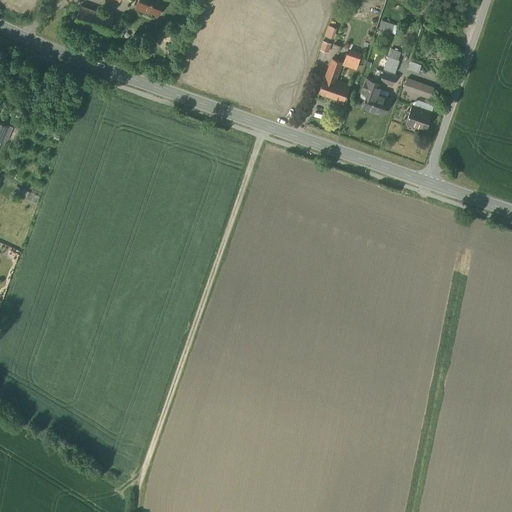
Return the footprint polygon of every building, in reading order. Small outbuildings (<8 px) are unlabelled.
[(162,0),(140,0),(137,9),(156,17),(162,0)] [(114,19),(81,7),(75,24),(108,36),(114,19)] [(342,64),(331,60),(319,96),(343,104),(349,85),(336,81),(342,64)] [(382,84),(364,78),(358,97),(365,100),(361,111),(383,118),(389,102),(378,98),(382,84)] [(433,88),(408,80),(404,92),(429,101),(433,88)] [(5,104),(2,110),(13,115),(16,109),(5,104)] [(429,111),(410,105),(404,126),(423,132),(429,111)] [(9,125),(0,121),(0,140),(2,142),(9,125)]
